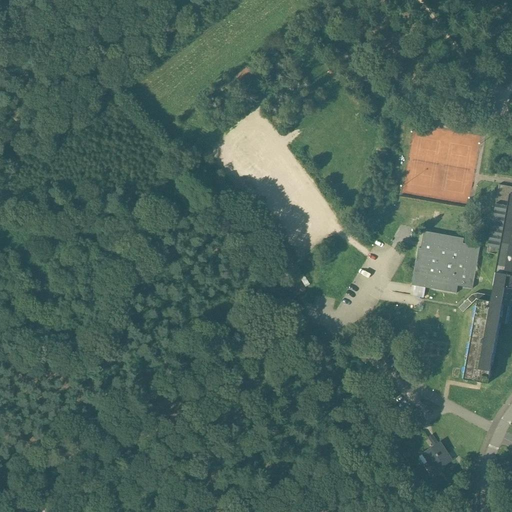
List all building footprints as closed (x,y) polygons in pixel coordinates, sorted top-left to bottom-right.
[(235,76),(241,84),(255,75),(249,67),(235,76)] [(429,120),(454,125),(455,117),(430,113),(429,120)] [(164,147),(171,152),(176,140),(168,136),(164,147)] [(494,286),(492,296),(478,294),(473,295),(468,300),(459,308),(464,313),(473,304),(473,305),(478,300),(464,380),(478,382),(479,382),(481,383),(484,383),(488,384),(490,372),(489,372),(496,335),(498,322),(504,323),(507,306),(511,306),(511,194),(510,194),(508,205),(495,204),(487,248),(500,250),(496,273),(495,279),(475,276),(481,247),(463,244),(464,239),(424,231),(422,245),(421,249),(418,248),(412,285),(457,294),(458,287),(472,289),(474,282),(476,282),(494,286)] [(284,282),(296,298),(310,287),(302,277),(298,280),(294,274),(284,282)] [(453,460),(441,442),(422,455),(428,462),(424,465),(433,478),(439,473),(437,471),(453,460)]
